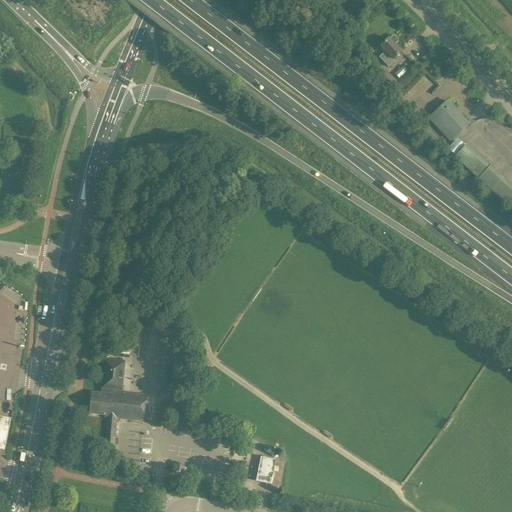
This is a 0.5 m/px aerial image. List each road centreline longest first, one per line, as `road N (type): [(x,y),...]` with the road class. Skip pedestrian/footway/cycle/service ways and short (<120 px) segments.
road 1 (motorway): [(105,119),(145,91),(208,109),(511,299)]
road 2 (motorway): [(150,0),(511,278)]
road 3 (motorway): [(511,242),(189,0)]
road 4 (primary): [(15,511),(69,263)]
road 5 (primary): [(511,99),(419,0)]
